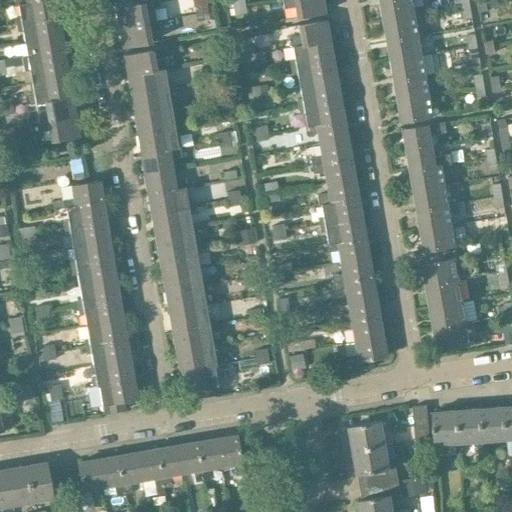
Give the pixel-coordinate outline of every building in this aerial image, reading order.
[(53,0),(45,0),(17,5),(19,16),(14,17),(15,25),(57,17),(53,0)] [(114,0),(116,8),(156,1),(156,0),(114,0)] [(281,0),(283,9),(295,7),(297,18),(323,13),(320,0),(281,0)] [(384,0),(382,0),(386,20),(415,15),(412,0),(384,0)] [(156,1),(116,8),(119,27),(155,21),(153,9),(157,8),(156,1)] [(485,3),(477,4),(478,12),(486,10),(485,3)] [(194,7),(195,15),(207,13),(206,5),(194,7)] [(470,6),(462,7),(464,19),(472,18),(470,6)] [(214,19),(213,12),(207,13),(195,15),(196,22),(214,19)] [(415,15),(386,20),(389,41),(419,35),(415,15)] [(57,17),(15,25),(17,32),(22,31),(24,43),(60,37),(57,17)] [(291,47),(292,48),(328,41),(324,20),(298,25),(299,36),(288,38),(289,48),(291,47)] [(155,21),(119,27),(123,48),(149,43),(147,33),(159,31),(157,21),(155,21)] [(475,34),(467,35),(469,47),(477,46),(475,34)] [(419,35),(389,41),(393,61),(422,55),(419,35)] [(60,37),(24,43),(26,56),(21,57),(22,64),(63,57),(60,37)] [(328,41),(292,48),(294,60),(289,60),(290,68),(331,61),(328,41)] [(477,46),(469,47),(471,59),(479,58),(477,46)] [(494,46),(485,47),(486,54),(495,53),(494,46)] [(253,54),(252,47),(234,50),(236,57),(241,56),(253,54)] [(124,55),(127,75),(163,70),(163,69),(166,69),(164,59),(152,61),(151,50),(124,55)] [(202,55),(204,63),(216,61),(214,53),(202,55)] [(253,54),(241,56),(242,63),(254,61),(253,54)] [(422,55),(393,61),(396,81),(426,75),(422,55)] [(63,57),(22,64),(24,71),(29,71),(31,83),(67,77),(63,57)] [(216,61),(204,63),(205,70),(217,68),(216,61)] [(331,61),(290,68),(291,75),(296,74),(299,87),(335,81),(331,61)] [(163,70),(127,75),(131,95),(167,89),(171,88),(170,81),(165,81),(163,70)] [(426,75),(396,81),(400,101),(430,95),(426,75)] [(482,75),(474,76),(476,88),(484,86),(482,75)] [(490,78),(492,90),(500,89),(498,76),(490,78)] [(67,77),(31,83),(33,95),(28,96),(29,104),(70,97),(67,77)] [(335,81),(299,87),(301,99),(296,100),(297,107),(338,100),(335,81)] [(247,88),(248,97),(260,94),(259,86),(247,88)] [(484,86),(476,88),(478,100),(486,98),(484,86)] [(167,89),(131,95),(134,115),(170,109),(175,108),(174,100),(169,101),(167,89)] [(500,89),(492,90),(494,102),(502,100),(500,89)] [(209,95),(211,102),(223,100),(221,93),(209,95)] [(260,94),(248,97),(249,103),(261,100),(260,94)] [(430,95),(400,101),(404,122),(427,118),(427,117),(433,116),(430,95)] [(70,97),(29,104),(31,111),(35,110),(38,122),(74,116),(70,97)] [(0,100),(0,108),(11,106),(10,99),(0,100)] [(223,100),(211,102),(212,109),(224,107),(223,100)] [(338,100),(297,107),(298,115),(303,114),(305,126),(342,120),(338,100)] [(11,106),(0,108),(0,112),(1,115),(13,113),(11,106)] [(170,109),(134,115),(138,135),(178,128),(177,120),(172,121),(170,109)] [(74,116),(38,122),(35,123),(37,133),(49,130),(51,141),(77,137),(74,116)] [(342,120),(305,126),(303,127),(305,136),(317,134),(319,144),(345,139),(342,120)] [(405,129),(408,150),(431,146),(429,135),(445,132),(444,123),(405,129)] [(490,123),(482,124),(484,136),(492,135),(490,123)] [(253,128),(255,135),(267,133),(265,126),(253,128)] [(1,129),(2,137),(14,135),(13,127),(1,129)] [(178,128),(138,135),(141,155),(177,148),(175,136),(180,135),(178,128)] [(507,128),(499,129),(501,142),(509,141),(507,128)] [(229,139),(228,132),(216,134),(217,141),(229,139)] [(267,133),(255,135),(256,142),(268,140),(267,133)] [(236,145),(235,138),(229,139),(217,141),(218,148),(236,145)] [(349,159),(345,139),(319,144),(321,156),(310,158),(311,166),(349,159)] [(509,141),(501,142),(503,153),(511,152),(509,141)] [(457,153),(473,150),(471,142),(455,145),(457,153)] [(431,146),(408,150),(412,170),(442,165),(442,166),(451,164),(449,154),(433,157),(431,146)] [(177,148),(141,155),(145,174),(171,170),(169,159),(181,157),(179,147),(177,148)] [(494,148),(486,150),(488,158),(496,157),(494,148)] [(69,159),(72,178),(83,177),(80,157),(69,159)] [(496,157),(488,158),(490,170),(498,168),(496,157)] [(352,179),(349,159),(311,166),(297,169),(298,176),(313,174),(323,172),(326,184),(352,179)] [(442,165),(412,170),(415,190),(445,185),(442,166),(442,165)] [(171,170),(145,174),(148,194),(184,189),(184,188),(185,188),(184,179),(173,181),(171,170)] [(224,180),(236,178),(235,170),(222,172),(224,180)] [(352,179),(326,184),(327,194),(315,196),(317,205),(319,205),(356,199),(352,179)] [(102,203),(98,181),(71,186),(73,198),(51,202),(52,210),(64,208),(64,210),(65,210),(102,203)] [(500,184),(492,185),(494,197),(502,196),(500,184)] [(445,185),(415,190),(419,210),(449,205),(445,185)] [(184,189),(148,194),(152,214),(192,206),(191,199),(186,200),(184,189)] [(226,193),(228,200),(240,198),(238,190),(226,193)] [(265,195),(267,203),(279,201),(277,193),(265,195)] [(502,196),(494,197),(496,209),(504,208),(502,196)] [(240,198),(228,200),(229,207),(241,205),(240,198)] [(356,199),(319,205),(321,217),(317,218),(318,226),(359,218),(356,199)] [(102,203),(65,210),(67,220),(62,221),(64,228),(105,221),(102,203)] [(449,205),(419,210),(422,230),(452,225),(449,205)] [(192,206),(152,214),(155,234),(191,228),(189,214),(194,213),(192,206)] [(359,218),(318,226),(319,233),(324,232),(326,243),(363,237),(359,218)] [(105,221),(64,228),(65,236),(70,235),(72,248),(108,242),(105,221)] [(283,224),(271,226),(272,234),(284,232),(283,224)] [(452,225),(422,230),(426,251),(456,246),(452,225)] [(34,234),(33,226),(16,230),(18,237),(34,234)] [(191,228),(155,234),(158,253),(199,246),(198,238),(193,239),(191,228)] [(508,228),(500,229),(502,241),(510,240),(508,228)] [(233,232),(235,240),(247,238),(245,230),(233,232)] [(284,232),(272,234),(273,241),(285,239),(284,232)] [(36,241),(34,234),(18,237),(19,244),(36,241)] [(363,237),(326,243),(325,244),(327,253),(338,251),(340,263),(367,258),(363,237)] [(247,238),(235,240),(236,246),(248,244),(247,238)] [(108,242),(72,248),(74,260),(69,260),(71,268),(111,261),(108,242)] [(0,260),(9,258),(7,244),(0,245),(0,260)] [(199,246),(158,253),(162,273),(198,267),(196,254),(200,253),(199,246)] [(367,258),(340,263),(342,274),(331,276),(332,285),(370,278),(367,258)] [(424,264),(428,286),(458,280),(454,258),(424,264)] [(0,268),(11,267),(9,260),(0,261),(0,268)] [(111,261),(71,268),(72,275),(77,274),(79,287),(115,281),(111,261)] [(278,272),(291,270),(290,262),(277,264),(278,272)] [(497,265),(498,274),(507,272),(505,264),(497,265)] [(27,268),(29,275),(41,273),(39,266),(27,268)] [(198,267),(162,273),(165,293),(206,286),(205,278),(200,278),(198,267)] [(240,272),(242,280),(254,277),(252,270),(240,272)] [(507,272),(498,274),(501,285),(509,284),(507,272)] [(41,273),(29,275),(30,282),(42,280),(41,273)] [(274,274),(276,286),(284,285),(282,273),(274,274)] [(254,277),(242,280),(243,286),(255,284),(254,277)] [(370,278),(332,285),(334,292),(344,290),(347,303),(374,298),(370,278)] [(458,280),(428,286),(432,307),(462,302),(458,280)] [(115,281),(79,287),(81,299),(76,300),(77,307),(118,300),(115,281)] [(206,286),(165,293),(169,313),(205,307),(203,293),(207,292),(206,286)] [(374,298),(347,303),(349,314),(338,315),(339,324),(377,317),(374,298)] [(118,300),(77,307),(79,315),(83,314),(86,326),(122,320),(118,300)] [(279,301),(280,311),(288,310),(287,300),(279,301)] [(462,302),(432,307),(435,328),(465,323),(462,302)] [(34,307),(35,314),(47,312),(46,305),(34,307)] [(205,307),(169,313),(172,333),(213,326),(212,317),(207,318),(205,307)] [(247,310),(249,320),(261,318),(259,308),(247,310)] [(47,312),(35,314),(37,321),(49,319),(47,312)] [(294,313),(286,315),(290,327),(298,325),(294,313)] [(8,319),(9,326),(21,324),(20,317),(8,319)] [(377,317),(339,324),(341,331),(351,329),(354,343),(381,338),(377,317)] [(122,320),(86,326),(88,339),(83,339),(84,347),(125,340),(122,320)] [(465,323),(435,328),(439,351),(469,346),(465,323)] [(21,324),(9,326),(10,334),(22,331),(21,324)] [(213,326),(172,333),(176,352),(212,346),(210,333),(214,332),(213,326)] [(381,338),(354,343),(356,357),(349,358),(352,371),(371,368),(370,359),(384,357),(381,338)] [(125,340),(84,347),(85,354),(90,353),(93,367),(129,361),(125,340)] [(286,344),(287,352),(299,350),(298,342),(286,344)] [(54,352),(53,345),(35,347),(37,355),(42,354),(54,352)] [(212,346),(176,352),(179,372),(213,367),(213,366),(220,364),(219,356),(214,357),(212,346)] [(254,350),(255,358),(268,356),(266,349),(254,350)] [(55,359),(54,352),(42,354),(43,361),(55,359)] [(268,356),(255,358),(256,365),(269,363),(268,356)] [(129,361),(93,367),(95,378),(90,379),(91,386),(98,386),(132,380),(129,361)] [(213,367),(179,372),(183,391),(197,389),(198,398),(218,394),(213,367)] [(135,399),(132,380),(98,386),(101,405),(94,406),(96,414),(103,413),(103,414),(123,411),(121,402),(135,399)] [(19,387),(21,394),(33,392),(31,385),(19,387)] [(47,387),(49,394),(61,392),(60,385),(47,387)] [(34,399),(33,392),(21,394),(22,401),(27,400),(32,434),(40,433),(35,399),(34,399)] [(61,392),(49,394),(50,401),(62,399),(61,392)] [(415,445),(429,444),(426,406),(413,407),(415,445)] [(504,407),(481,409),(483,441),(507,440),(504,407)] [(481,409),(457,410),(460,443),(483,441),(481,409)] [(435,445),(460,443),(457,410),(432,412),(435,445)] [(349,427),(353,451),(386,446),(381,421),(349,427)] [(236,436),(216,439),(220,466),(232,464),(234,474),(243,473),(236,436)] [(216,439),(196,443),(202,480),(210,479),(208,468),(220,466),(216,439)] [(196,443),(176,446),(181,473),(192,471),(194,481),(202,480),(196,443)] [(176,446),(156,449),(163,487),(171,485),(169,475),(181,473),(176,446)] [(386,446),(353,451),(358,475),(359,475),(390,470),(390,469),(386,446)] [(156,449),(136,453),(141,480),(153,477),(155,488),(163,487),(156,449)] [(136,453),(117,456),(124,494),(131,492),(129,482),(141,480),(136,453)] [(117,456),(96,460),(100,487),(113,484),(115,495),(124,494),(117,456)] [(89,488),(100,487),(96,460),(77,463),(83,501),(91,499),(89,488)] [(46,462),(26,466),(32,501),(52,498),(46,462)] [(266,475),(264,462),(256,463),(258,476),(266,475)] [(26,466),(5,469),(12,505),(32,501),(26,466)] [(390,470),(359,475),(361,488),(398,481),(396,468),(390,469),(390,470)] [(5,469),(0,470),(0,506),(12,505),(5,469)] [(408,490),(424,487),(423,479),(406,481),(408,490)] [(398,481),(361,488),(363,500),(390,495),(391,496),(400,494),(398,481)] [(213,487),(204,488),(207,505),(215,503),(213,487)] [(390,495),(363,500),(358,501),(359,511),(393,511),(391,496),(390,495)]
